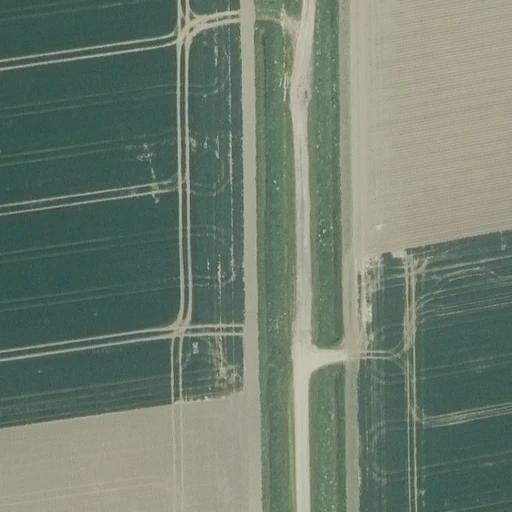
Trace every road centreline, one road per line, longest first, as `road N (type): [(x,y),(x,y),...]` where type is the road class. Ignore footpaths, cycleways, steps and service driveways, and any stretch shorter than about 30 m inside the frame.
road 1 (track): [(297,354),(297,0)]
road 2 (unclassified): [(299,511),(297,354)]
